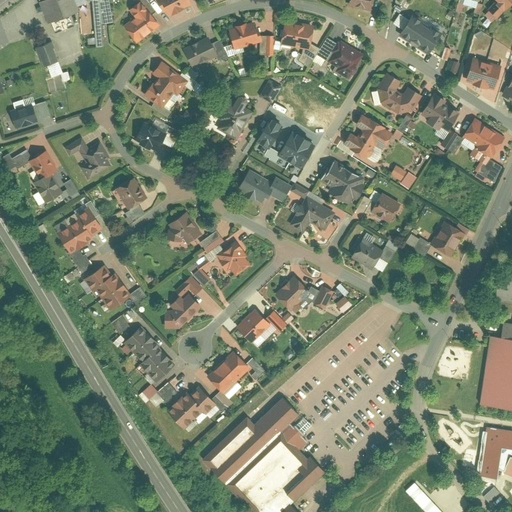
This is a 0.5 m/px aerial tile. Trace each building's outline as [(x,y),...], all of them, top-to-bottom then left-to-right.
[(49,24),(78,13),(73,0),(40,0),(43,9),(49,24)] [(157,25),(138,0),(126,9),(132,17),(122,24),(135,41),(157,25)] [(157,0),(167,17),(190,6),(186,0),(157,0)] [(347,0),(346,5),(370,11),(372,0),(347,0)] [(511,0),(493,0),(495,1),(482,13),(491,23),(511,1),(511,0)] [(396,34),(427,54),(440,33),(409,15),(407,18),(399,13),(392,23),(400,28),(396,34)] [(250,19),(226,26),(232,47),(256,40),(250,19)] [(310,25),(282,19),(277,42),(305,48),(310,25)] [(208,43),(205,36),(181,46),(189,65),(213,55),(208,43)] [(222,51),(217,40),(208,43),(213,55),(222,51)] [(362,54),(338,40),(326,59),(340,67),(337,72),(348,78),(362,54)] [(66,71),(63,72),(50,41),(34,47),(42,67),(46,65),(51,77),(60,74),(63,81),(69,79),(66,71)] [(444,47),(441,58),(446,60),(449,49),(444,47)] [(483,83),(489,60),(475,56),(469,79),(483,83)] [(496,86),(502,63),(489,60),(483,83),(496,86)] [(176,75),(156,61),(148,72),(155,77),(150,84),(147,82),(139,93),(158,106),(169,90),(176,95),(182,86),(185,82),(176,75)] [(511,68),(511,69),(503,96),(511,98),(511,68)] [(179,71),(176,75),(185,82),(182,86),(189,91),(195,82),(179,71)] [(404,79),(389,71),(380,87),(383,103),(398,112),(413,108),(423,92),(410,83),(405,92),(398,88),(404,79)] [(281,87),(268,79),(259,95),(272,103),(281,87)] [(246,98),(236,92),(230,102),(218,95),(208,111),(218,117),(213,126),(232,137),(247,113),(240,109),(246,98)] [(463,110),(437,94),(424,115),(450,131),(463,110)] [(11,127),(50,118),(45,101),(34,103),(32,96),(12,101),(14,110),(7,112),(11,127)] [(395,129),(393,133),(360,113),(350,131),(349,130),(340,146),(374,166),(388,141),(392,143),(395,138),(398,140),(402,133),(395,129)] [(267,115),(254,138),(268,146),(281,122),(267,115)] [(507,136),(477,117),(466,134),(481,144),(478,148),(490,155),(492,151),(495,154),(507,136)] [(161,143),(171,148),(179,132),(165,124),(165,126),(156,121),(153,126),(142,120),(132,140),(156,153),(161,143)] [(461,134),(452,129),(444,142),(453,148),(461,134)] [(267,146),(263,155),(275,161),(277,157),(301,168),(313,143),(287,130),(277,151),(267,146)] [(79,136),(61,147),(67,156),(78,150),(84,160),(76,165),(85,179),(108,166),(103,158),(107,156),(97,139),(85,146),(79,136)] [(14,168),(26,161),(29,159),(22,148),(7,157),(14,168)] [(37,179),(54,168),(43,149),(29,159),(26,161),(37,179)] [(365,178),(335,159),(323,178),(335,186),(331,192),(349,203),(354,195),(358,198),(364,189),(360,186),(365,178)] [(388,174),(409,188),(416,177),(396,164),(388,174)] [(273,185),(248,171),(238,189),(246,194),(244,198),(256,205),(258,201),(262,203),(269,192),(282,200),(290,186),(276,179),(273,185)] [(49,173),(34,181),(47,201),(61,193),(49,173)] [(127,208),(145,198),(133,178),(115,188),(127,208)] [(401,202),(384,192),(373,210),(391,220),(401,202)] [(334,212),(307,197),(293,223),(309,232),(316,221),(325,226),(334,212)] [(99,228),(86,205),(75,211),(78,218),(55,231),(67,253),(91,239),(88,234),(99,228)] [(188,211),(165,222),(177,246),(200,235),(188,211)] [(465,232),(445,218),(431,240),(451,254),(465,232)] [(251,264),(235,240),(222,250),(218,244),(223,240),(216,230),(199,242),(206,253),(193,262),(197,269),(215,257),(225,272),(230,269),(234,275),(251,264)] [(431,240),(419,234),(413,246),(424,252),(431,240)] [(382,247),(364,237),(353,257),(372,267),(382,247)] [(395,247),(387,243),(381,256),(389,260),(395,247)] [(109,276),(103,265),(82,278),(90,291),(95,288),(110,311),(130,298),(114,273),(109,276)] [(173,333),(200,306),(192,298),(203,287),(191,275),(174,291),(179,296),(157,317),(173,333)] [(308,292),(293,276),(273,296),(293,316),(301,308),(296,304),(308,292)] [(343,294),(346,292),(339,284),(336,287),(343,294)] [(129,292),(133,301),(145,297),(141,287),(129,292)] [(333,292),(321,287),(313,303),(324,309),(333,292)] [(341,312),(351,305),(345,296),(334,303),(341,312)] [(263,319),(253,309),(236,327),(250,340),(267,323),(263,319)] [(272,310),(263,319),(267,323),(278,333),(287,323),(272,310)] [(121,314),(110,322),(119,333),(129,326),(121,314)] [(500,337),(487,335),(478,404),(511,408),(511,323),(502,322),(500,337)] [(156,344),(137,325),(122,339),(141,359),(136,363),(153,380),(170,364),(153,346),(156,344)] [(248,366),(232,349),(206,375),(222,391),(248,366)] [(252,356),(247,361),(256,369),(251,375),(257,380),(267,369),(252,356)] [(150,383),(138,395),(145,402),(157,390),(150,383)] [(188,393),(183,389),(163,408),(180,426),(199,409),(202,412),(213,402),(196,385),(188,393)] [(214,396),(211,398),(219,406),(221,403),(214,396)] [(299,417),(283,400),(256,427),(246,418),(201,462),(250,511),(292,511),(286,505),(319,472),(299,451),(309,442),(303,436),(305,433),(296,423),(293,426),(291,425),(299,417)] [(487,432),(482,431),(477,471),(482,472),(481,476),(497,478),(497,471),(503,471),(502,474),(511,477),(511,430),(487,427),(487,432)] [(405,489),(425,511),(441,511),(414,481),(405,489)]
